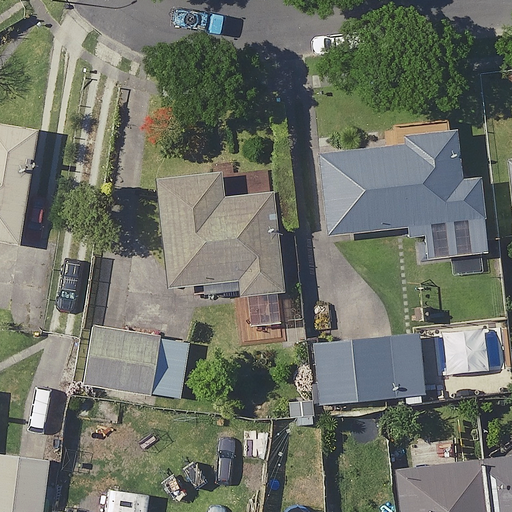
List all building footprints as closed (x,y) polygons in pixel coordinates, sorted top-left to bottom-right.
[(0,243),(32,249),(51,135),(0,126),(0,243)] [(419,243),(500,232),(492,178),(477,180),(471,133),(416,140),(417,148),(329,160),(339,240),(417,229),(419,243)] [(233,202),(230,180),(170,186),(180,292),(249,285),(251,299),(295,294),(285,197),(233,202)] [(94,334),(91,380),(78,379),(76,400),(95,402),(96,397),(193,405),(198,343),(94,334)] [(433,399),(428,335),(325,343),(330,407),(433,399)] [(54,511),(59,464),(0,459),(0,511),(54,511)] [(511,511),(511,463),(407,478),(411,511),(511,511)]
